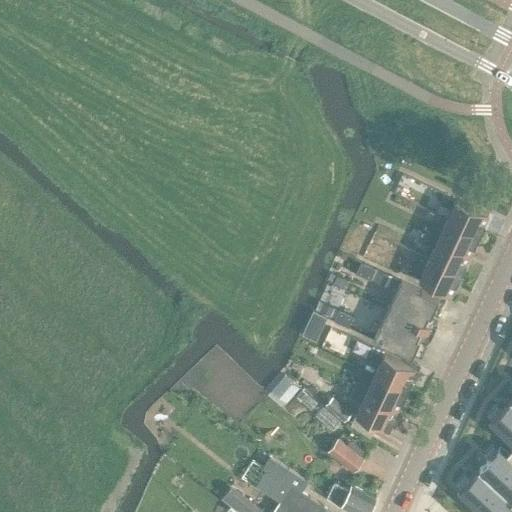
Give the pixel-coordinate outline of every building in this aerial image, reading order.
[(452,207),(447,218),(479,233),(485,221),(484,221),(488,213),(456,198),(455,199),(443,193),(439,201),(452,207)] [(429,223),(425,232),(469,252),(473,245),(474,245),(479,233),(447,218),(441,229),(429,223)] [(434,246),(428,257),(461,272),(467,260),(466,260),(469,252),(425,232),(421,240),(434,246)] [(461,272),(428,257),(423,268),(410,262),(407,270),(419,276),(419,277),(451,292),(454,284),(455,284),(461,272)] [(360,260),(355,271),(369,278),(374,267),(360,260)] [(377,268),(372,279),(382,284),(388,273),(377,268)] [(336,274),(332,283),(343,287),(347,279),(336,274)] [(401,279),(387,308),(434,330),(437,324),(431,321),(430,324),(423,321),(427,313),(430,315),(438,297),(401,279)] [(320,301),(315,311),(330,318),(335,308),(320,301)] [(333,319),(348,325),(353,315),(338,308),(333,319)] [(434,330),(387,308),(373,337),(411,355),(419,337),(416,336),(420,328),(426,331),(425,334),(431,336),(434,330)] [(312,310),(301,334),(315,341),(327,317),(312,310)] [(379,361),(374,373),(407,388),(412,376),(415,367),(383,353),(383,354),(370,348),(367,355),(379,361)] [(283,405),(300,384),(285,371),(267,393),(283,405)] [(356,378),(352,386),(397,407),(400,400),(401,400),(407,388),(374,373),(369,384),(356,378)] [(397,407),(352,386),(348,395),(361,401),(356,413),(388,428),(394,415),(393,415),(397,407)] [(325,402),(344,420),(351,412),(332,395),(325,402)] [(464,472),(455,482),(460,487),(458,488),(482,511),(511,511),(511,395),(501,407),(496,402),(487,412),(492,417),(490,419),(511,440),(511,444),(506,450),(500,444),(497,446),(492,442),(483,452),(488,456),(469,476),(464,472)] [(328,449),(353,469),(363,456),(338,437),(328,449)] [(272,511),(274,511),(334,511),(301,490),(308,479),(269,455),(262,466),(266,468),(256,483),(279,499),(272,511)] [(326,495),(340,503),(356,511),(366,511),(375,496),(351,483),(348,487),(334,480),(326,495)] [(231,495),(226,502),(238,511),(258,511),(259,511),(234,491),(231,495)]
